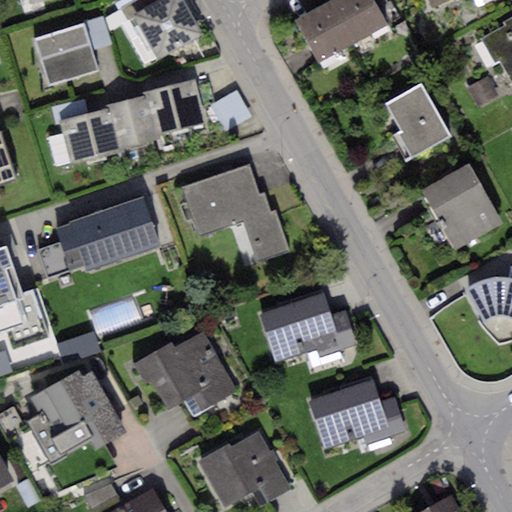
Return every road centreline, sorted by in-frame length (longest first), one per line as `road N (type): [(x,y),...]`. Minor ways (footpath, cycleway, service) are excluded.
road 1 (residential): [(465,434),(226,13)]
road 2 (residential): [(330,511),(465,434)]
